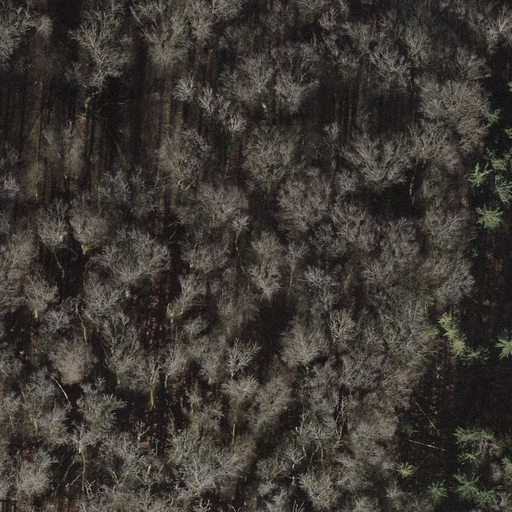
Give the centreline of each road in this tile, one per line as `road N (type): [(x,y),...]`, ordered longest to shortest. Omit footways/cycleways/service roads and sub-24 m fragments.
road 1 (track): [(247,0),(511,74)]
road 2 (track): [(371,0),(511,25)]
